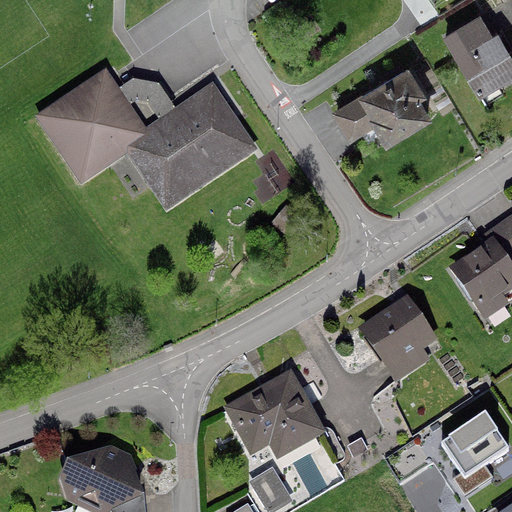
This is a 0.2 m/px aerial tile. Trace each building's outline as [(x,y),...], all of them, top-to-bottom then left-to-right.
[(511,66),(511,64),(495,36),(490,40),(477,18),(443,38),(483,104),(500,94),(491,79),(511,66)] [(384,142),(425,117),(413,98),(419,95),(405,71),(334,114),(343,129),(368,114),(384,142)] [(249,151),(209,93),(174,116),(182,129),(169,138),(161,125),(145,136),(105,76),(41,119),(81,178),(125,149),(165,208),(249,151)] [(511,225),(509,222),(497,230),(511,251),(511,225)] [(498,296),(511,286),(511,279),(490,247),(452,272),(474,304),(488,294),(498,296)] [(390,313),(362,332),(387,370),(429,342),(404,304),(396,310),(399,314),(393,318),(390,313)] [(293,447),(317,434),(287,379),(228,412),(250,452),(285,433),(293,447)] [(511,451),(511,446),(488,411),(439,445),(465,483),(511,451)] [(140,511),(139,497),(137,498),(129,475),(122,477),(116,460),(105,455),(66,469),(60,480),(66,495),(77,501),(93,495),(98,511),(100,511),(117,506),(118,511),(140,511)] [(267,511),(285,501),(277,488),(268,493),(260,480),(252,486),(267,511)]
